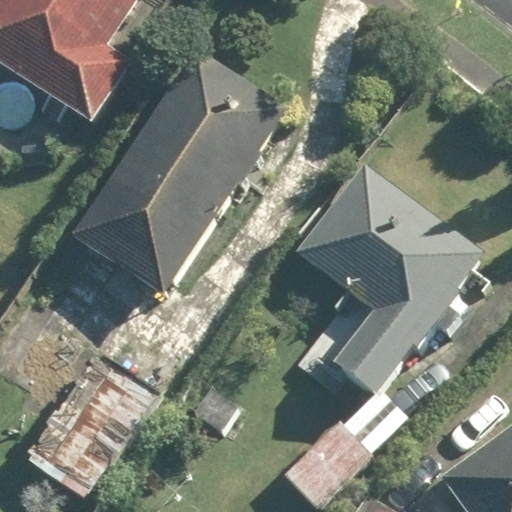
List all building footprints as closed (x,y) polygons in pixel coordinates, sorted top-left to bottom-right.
[(123,29),(155,48),(179,9),(164,0),(0,0),(0,76),(95,135),(132,75),(105,59),(123,29)] [(113,320),(133,289),(178,316),(291,125),(192,66),(79,257),(84,261),(66,290),(113,320)] [(0,182),(22,116),(0,108),(0,182)] [(367,174),(298,261),(375,323),(335,373),(373,404),(483,266),(367,174)] [(57,339),(20,313),(0,342),(0,380),(19,394),(57,339)] [(84,511),(161,401),(99,357),(22,467),(84,511)] [(251,410),(210,386),(186,427),(227,452),(251,410)] [(328,511),(407,436),(376,404),(292,484),(319,511),(328,511)] [(456,511),(511,511),(511,437),(440,491),(456,511)]
